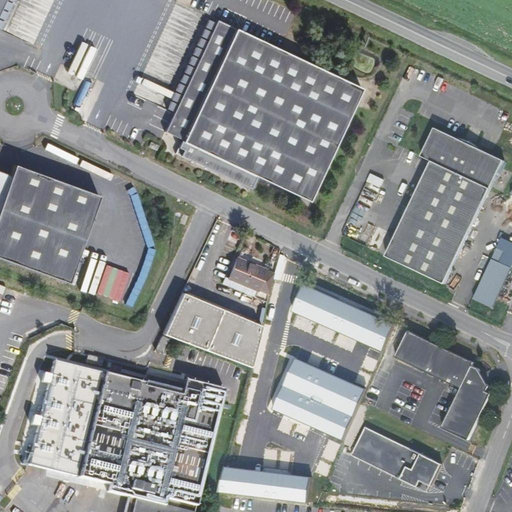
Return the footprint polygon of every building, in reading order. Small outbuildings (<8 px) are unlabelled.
[(361,90),(217,23),(165,133),(183,141),(176,155),(252,190),(257,179),(308,203),(361,90)] [(458,139),(436,129),(422,158),(433,163),(388,258),(446,286),(505,162),(484,152),(484,151),(483,151),(483,150),(482,150),(481,149),(480,149),(480,148),(479,148),(479,147),(478,147),(477,146),(476,146),(476,145),(475,145),(474,145),(474,144),(473,144),(472,144),(472,143),(471,143),(470,143),(470,142),(469,142),(468,142),(467,141),(466,141),(465,141),(464,140),(463,140),(462,140),(461,140),(460,140),(460,139),(459,139),(458,139)] [(0,261),(65,286),(98,199),(14,168),(8,184),(0,204),(0,261)] [(229,278),(268,295),(274,273),(237,258),(229,278)] [(477,298),(497,307),(511,274),(511,265),(496,258),(477,298)] [(162,334),(250,369),(260,327),(182,293),(162,334)] [(477,358),(413,321),(399,347),(401,348),(397,357),(459,388),(441,420),(445,422),(442,428),(469,441),(492,395),(489,394),(492,389),(489,388),(489,387),(488,385),(490,382),(481,364),(475,361),(477,358)] [(155,350),(161,353),(168,339),(162,336),(155,350)] [(97,365),(99,358),(83,354),(81,361),(97,365)] [(191,511),(223,386),(183,376),(179,390),(143,381),(144,379),(104,369),(77,473),(107,481),(106,488),(133,495),(128,511),(191,511)] [(47,383),(41,382),(43,372),(42,371),(37,396),(44,397),(47,383)] [(442,463),(366,427),(351,456),(417,488),(420,480),(431,485),(442,463)] [(261,464),(278,468),(287,432),(270,428),(268,432),(252,428),(247,448),(262,454),(261,464)]
